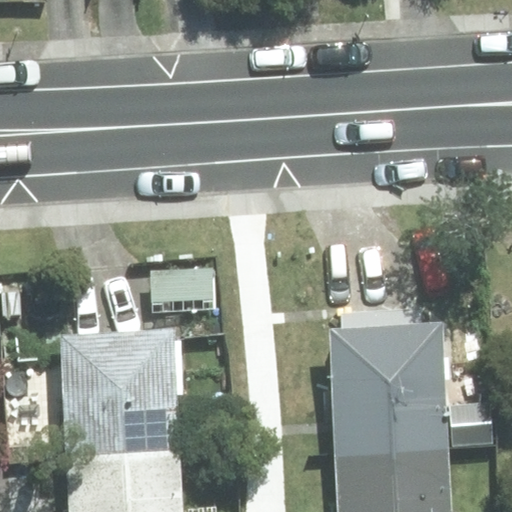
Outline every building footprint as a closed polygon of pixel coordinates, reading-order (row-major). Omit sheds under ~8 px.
[(154,273),(155,311),(214,309),(213,271),(154,273)] [(337,456),(447,450),(440,324),(403,326),(402,309),(340,313),(341,329),(330,329),(337,456)] [(63,339),(70,459),(180,453),(174,333),(63,339)] [(337,456),(340,511),(450,511),(447,450),(337,456)] [(70,459),(72,511),(183,511),(180,453),(70,459)]
